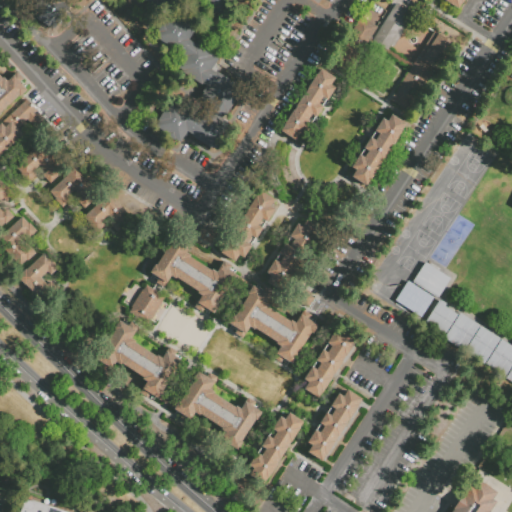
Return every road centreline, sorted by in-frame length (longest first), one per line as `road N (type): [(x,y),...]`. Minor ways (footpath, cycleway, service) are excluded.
road 1 (tertiary): [(217,511),(0,314)]
road 2 (tertiary): [(0,347),(182,511)]
